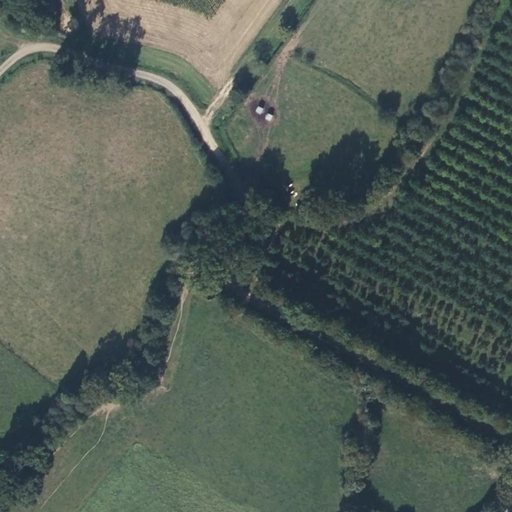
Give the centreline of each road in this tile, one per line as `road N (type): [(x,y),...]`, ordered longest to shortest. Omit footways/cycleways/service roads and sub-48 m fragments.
road 1 (track): [(0,69),(31,46),(60,48),(179,96),(235,188),(240,223),(231,265),(241,292)]
road 2 (unclassified): [(241,292),(511,444)]
